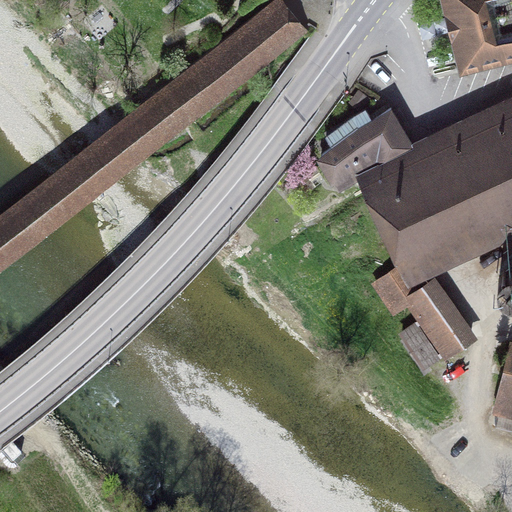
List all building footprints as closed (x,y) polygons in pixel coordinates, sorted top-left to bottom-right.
[(0,272),(308,33),(282,0),(275,0),(0,214),(0,272)] [(464,62),(511,49),(511,0),(448,0),(451,9),(452,13),(456,12),(460,30),(457,31),(464,62)] [(99,43),(119,24),(105,8),(84,27),(99,43)] [(409,145),(410,142),(390,108),(373,118),(366,106),(352,115),(326,134),(333,145),(319,156),(340,187),(366,171),(366,170),(409,145)] [(372,179),(410,261),(458,239),(511,214),(511,114),(431,152),(372,179)] [(432,280),(416,291),(400,267),(376,284),(393,308),(408,298),(446,352),(471,335),(432,280)] [(511,348),(497,407),(511,410),(511,348)] [(22,451),(11,440),(2,449),(12,460),(22,451)] [(481,479),(479,472),(468,475),(469,482),(481,479)]
